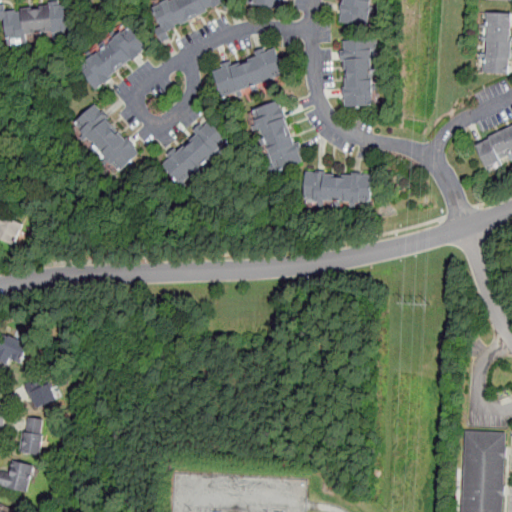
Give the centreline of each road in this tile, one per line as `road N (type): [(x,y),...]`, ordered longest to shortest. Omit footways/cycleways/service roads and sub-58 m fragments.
road 1 (residential): [(511,208),(467,229),(308,266),(0,285)]
road 2 (residential): [(511,339),(444,176),(419,151),(344,131),(326,115),(315,75),(315,0)]
road 3 (residential): [(312,28),(242,29),(194,51),(138,93),(145,116),(162,122),(188,104),(194,51)]
